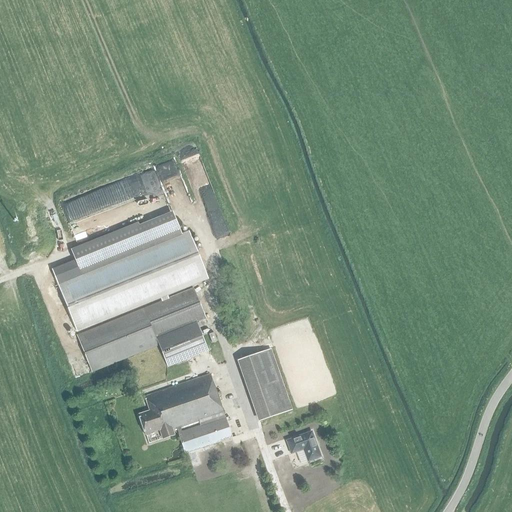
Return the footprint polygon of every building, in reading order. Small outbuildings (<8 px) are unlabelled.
[(155,166),(162,182),(173,178),(166,161),(155,166)] [(70,249),(81,277),(182,236),(172,211),(138,224),(137,222),(70,249)] [(19,234),(18,255),(43,256),(44,244),(49,245),(50,222),(27,221),(27,234),(19,234)] [(82,222),(75,226),(82,239),(89,235),(82,222)] [(182,236),(81,277),(57,287),(76,332),(160,298),(162,302),(77,337),(91,373),(158,346),(166,367),(208,351),(196,323),(204,319),(192,289),(168,299),(167,296),(206,279),(187,234),(182,236)] [(292,409),(271,348),(237,360),(258,421),(292,409)] [(233,437),(210,374),(144,398),(150,412),(138,416),(145,436),(159,430),(163,440),(175,436),(173,432),(199,422),(201,427),(179,435),(186,455),(233,437)] [(321,456),(312,432),(288,441),(292,453),(304,448),(309,461),(321,456)]
